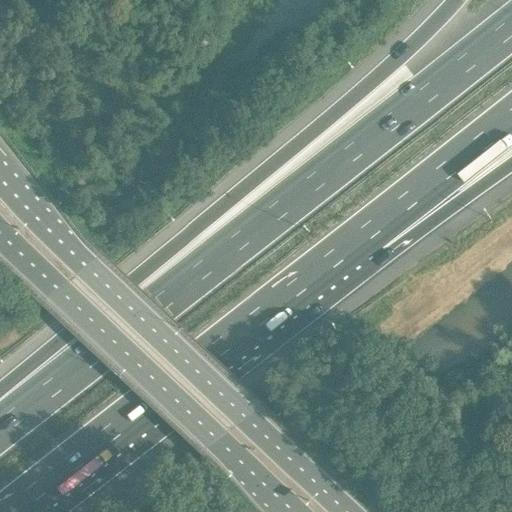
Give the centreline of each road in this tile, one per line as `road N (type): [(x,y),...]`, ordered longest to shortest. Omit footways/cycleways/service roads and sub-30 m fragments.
road 1 (motorway): [(511,30),(10,419)]
road 2 (motorway): [(460,0),(10,419)]
road 3 (primary): [(345,511),(0,178)]
road 4 (motorway): [(16,511),(376,232)]
road 5 (primary): [(0,233),(292,511)]
road 6 (motorway): [(376,232),(511,123)]
road 7 (motorway): [(376,232),(511,149)]
